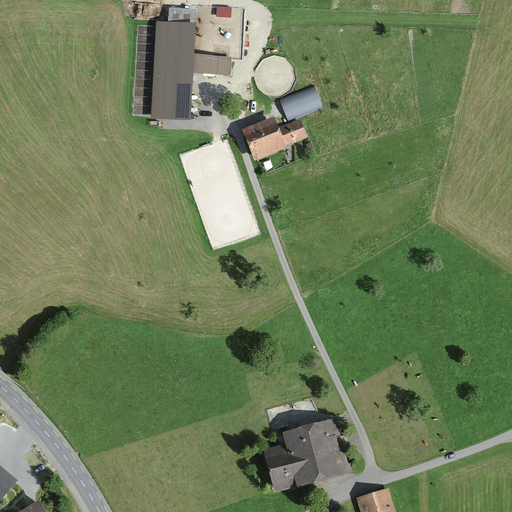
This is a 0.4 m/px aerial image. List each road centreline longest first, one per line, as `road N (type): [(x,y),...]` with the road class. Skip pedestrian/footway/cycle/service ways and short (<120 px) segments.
road 1 (residential): [(511,434),(313,511)]
road 2 (primary): [(0,386),(39,421),(101,511)]
